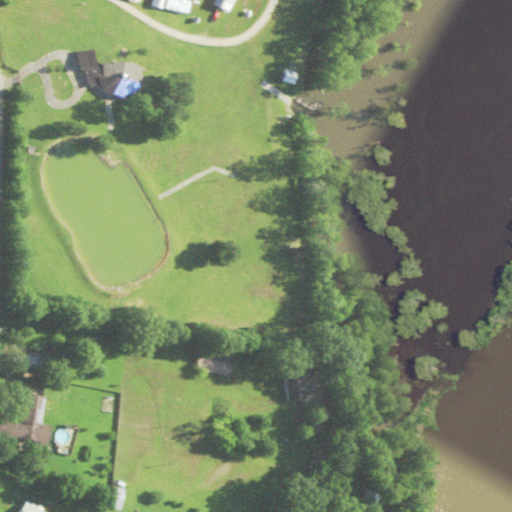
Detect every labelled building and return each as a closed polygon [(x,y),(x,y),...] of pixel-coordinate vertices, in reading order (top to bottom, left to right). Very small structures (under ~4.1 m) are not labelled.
[(180,12),(182,0),(145,0),(144,5),(180,12)] [(219,11),(225,0),(207,0),(205,4),(219,11)] [(69,50),(70,69),(78,68),(80,85),(94,84),(95,96),(126,94),(125,83),(135,82),(133,61),(94,63),(94,71),(90,71),(88,48),(69,50)] [(226,357),(193,350),(189,368),(222,375),(226,357)] [(33,370),(35,358),(4,352),(2,364),(33,370)] [(298,359),(274,365),(284,402),(307,396),(298,359)] [(0,419),(0,437),(42,443),(45,424),(35,423),(38,396),(17,393),(14,421),(0,419)] [(103,507),(115,508),(118,488),(106,486),(103,507)] [(40,511),(16,500),(10,511),(40,511)]
